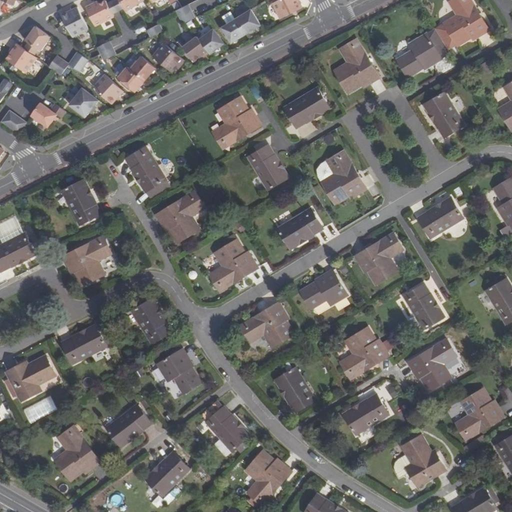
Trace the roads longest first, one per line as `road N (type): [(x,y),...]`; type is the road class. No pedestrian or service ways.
road 1 (tertiary): [(35,170),(330,19)]
road 2 (residential): [(197,325),(390,210)]
road 3 (residential): [(280,435),(197,325)]
road 4 (residential): [(108,164),(167,263),(165,281)]
road 5 (residential): [(511,36),(396,98)]
road 6 (residential): [(280,435),(387,372)]
